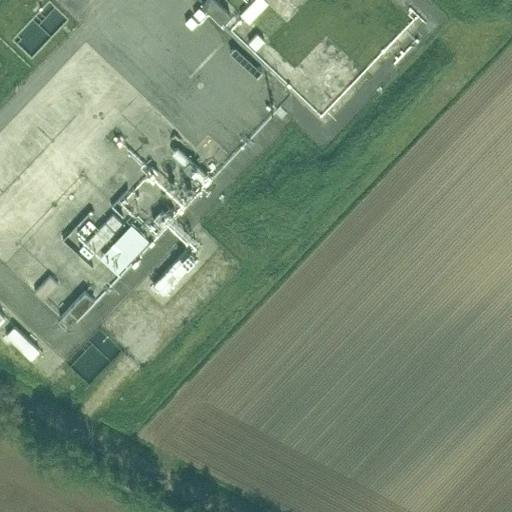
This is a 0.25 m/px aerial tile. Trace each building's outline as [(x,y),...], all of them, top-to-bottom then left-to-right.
[(210,0),(207,4),(228,25),(237,15),(222,0),(210,0)] [(271,0),(254,0),(244,11),(253,20),(273,1),(271,0)] [(92,259),(126,271),(164,225),(168,215),(161,212),(161,213),(149,227),(142,222),(143,221),(150,202),(151,201),(142,194),(129,189),(118,202),(117,203),(107,216),(91,210),(68,238),(92,259)] [(182,238),(148,276),(169,294),(202,256),(182,238)] [(38,289),(46,297),(61,281),(52,273),(38,289)] [(67,275),(47,299),(76,323),(97,300),(67,275)] [(36,356),(44,348),(20,324),(12,331),(36,356)]
